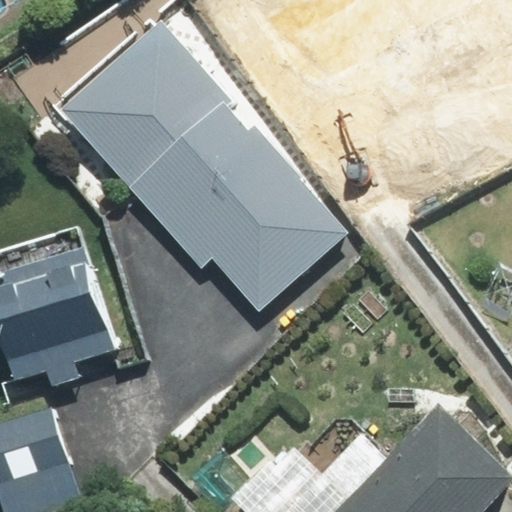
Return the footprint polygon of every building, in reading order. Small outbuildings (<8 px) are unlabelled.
[(511,0),(418,0),(430,88),(511,78),(511,0)] [(169,35),(155,51),(127,26),(46,116),(263,309),(344,219),(224,112),(238,97),(169,35)] [(389,106),(333,37),(265,92),(320,161),(389,106)] [(0,268),(0,349),(14,346),(23,383),(84,368),(81,353),(115,345),(91,246),(0,268)] [(275,477),(261,464),(226,501),(237,511),(491,511),(511,490),(511,483),(435,412),(347,506),(293,457),(275,477)] [(0,511),(72,511),(49,413),(0,424),(0,511)]
